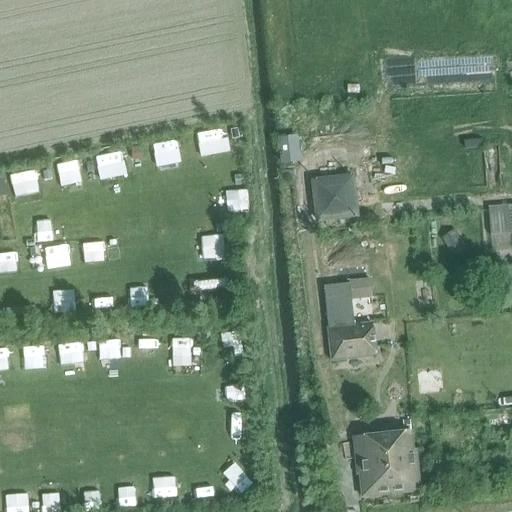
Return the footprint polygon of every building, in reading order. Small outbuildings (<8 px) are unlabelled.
[(237,129),(230,130),(231,139),(238,138),(237,129)] [(139,147),(131,149),(133,160),(141,158),(139,147)] [(92,162),(85,163),(87,173),(94,172),(92,162)] [(310,178),(316,222),(359,216),(353,173),(310,178)] [(242,175),(234,176),(235,185),(243,185),(242,175)] [(511,204),(488,206),(491,249),(511,247),(511,204)] [(453,231),(442,239),(449,249),(460,242),(453,231)] [(377,357),(373,323),(354,325),(349,284),(322,287),(327,328),(330,362),(377,357)] [(358,459),(362,498),(419,492),(416,450),(414,450),(412,433),(354,439),(356,459),(358,459)]
